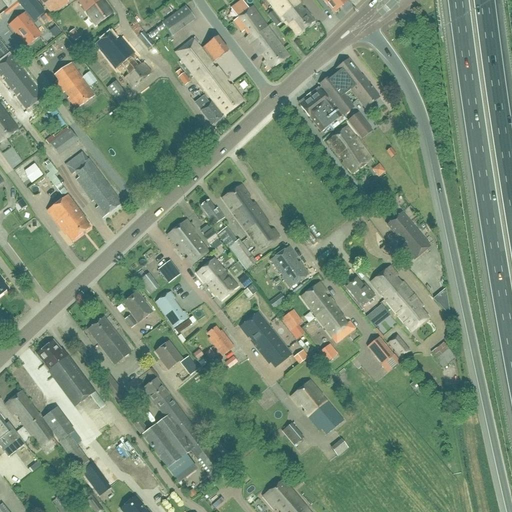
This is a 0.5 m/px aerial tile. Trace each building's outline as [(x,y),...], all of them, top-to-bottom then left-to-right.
[(17,2),(19,0),(0,0),(8,9),(17,2)] [(19,0),(17,2),(25,13),(9,26),(16,34),(17,34),(27,46),(40,36),(32,25),(37,21),(36,20),(44,13),(33,0),(19,0)] [(38,0),(46,10),(51,16),(67,4),(64,0),(38,0)] [(76,0),(96,26),(112,14),(103,1),(101,2),(99,0),(76,0)] [(301,5),(297,0),(282,0),(272,8),(283,22),(285,24),(285,23),(295,36),(298,34),(313,22),(304,10),(303,11),(299,6),(301,5)] [(347,0),(321,0),(332,13),(348,1),(347,0)] [(252,38),(266,27),(251,7),(246,11),(240,1),(230,8),(237,18),(232,21),(241,33),(244,31),(248,36),(244,39),(248,44),(253,40),(252,38)] [(181,33),(196,22),(184,7),(161,25),(168,34),(165,37),(172,46),(184,37),(181,33)] [(276,27),(280,24),(272,12),(267,16),(276,27)] [(40,18),(43,22),(45,25),(50,21),(48,18),(47,19),(44,15),(40,18)] [(253,40),(248,44),(257,56),(261,54),(265,60),(263,63),(268,71),(288,57),(266,27),(252,38),(253,40)] [(116,41),(112,37),(117,32),(114,28),(95,44),(128,85),(126,86),(129,90),(131,89),(132,89),(151,74),(142,64),(140,64),(136,60),(138,58),(121,39),(116,41)] [(74,30),(69,34),(74,42),(79,38),(74,30)] [(152,44),(142,31),(136,36),(146,49),(152,44)] [(227,52),(216,38),(200,50),(196,45),(197,44),(195,40),(193,41),(192,40),(175,53),(181,61),(179,63),(191,78),(193,76),(224,117),(243,102),(231,86),(228,87),(225,82),(226,80),(217,68),(215,70),(211,65),(227,52)] [(47,49),(52,59),(63,53),(58,42),(47,49)] [(15,96),(26,109),(41,97),(11,58),(0,65),(0,76),(1,78),(2,77),(4,81),(13,93),(13,92),(16,96),(15,96)] [(338,73),(320,86),(322,89),(343,116),(353,108),(343,96),(350,91),(365,110),(379,98),(362,77),(361,77),(348,60),(335,70),(338,73)] [(93,97),(81,80),(82,79),(70,64),(53,76),(57,81),(55,83),(63,94),(64,93),(68,98),(67,99),(76,110),(93,97)] [(190,83),(183,74),(178,78),(184,87),(190,83)] [(115,82),(113,83),(108,87),(106,89),(119,106),(129,99),(115,82)] [(55,98),(59,95),(54,87),(50,90),(55,98)] [(343,116),(322,89),(299,105),(320,133),(336,121),(337,122),(329,128),(331,130),(345,120),(343,116)] [(212,126),(222,118),(211,104),(209,105),(205,100),(197,106),(201,112),(200,112),(212,126)] [(0,143),(17,130),(0,107),(0,143)] [(362,139),(371,132),(358,114),(348,121),(362,139)] [(355,139),(346,127),(326,142),(337,158),(339,157),(343,161),(341,164),(345,168),(347,168),(352,174),(354,173),(372,160),(356,138),(355,139)] [(66,129),(47,145),(59,159),(78,144),(66,129)] [(87,161),(81,153),(64,166),(71,175),(74,173),(78,178),(76,180),(92,203),(93,201),(97,207),(95,209),(102,219),(122,205),(88,160),(87,161)] [(62,197),(67,193),(54,176),(57,173),(50,164),(45,167),(49,173),(45,176),(48,179),(62,197)] [(370,171),(376,179),(384,173),(377,165),(370,171)] [(14,172),(22,184),(26,181),(30,186),(42,178),(34,166),(25,172),(22,167),(14,172)] [(270,232),(266,226),(267,223),(241,186),(221,199),(259,252),(279,237),(273,230),(270,232)] [(71,242),(90,228),(85,221),(86,220),(68,196),(47,212),(65,236),(66,235),(71,242)] [(390,210),(396,205),(392,200),(385,204),(390,210)] [(214,210),(208,201),(200,207),(214,226),(224,219),(217,209),(215,210),(214,210)] [(414,204),(407,208),(411,215),(418,212),(414,204)] [(414,260),(429,247),(401,214),(387,226),(398,239),(397,240),(414,260)] [(191,266),(208,252),(195,235),(194,230),(186,220),(167,236),(181,254),(184,253),(188,257),(186,259),(191,266)] [(426,228),(422,224),(418,227),(422,232),(426,228)] [(237,241),(226,228),(216,235),(228,249),(245,271),(256,263),(238,240),(237,241)] [(202,238),(209,247),(212,251),(221,245),(211,231),(202,238)] [(386,247),(380,249),(383,256),(389,253),(386,247)] [(288,288),(307,275),(289,248),(270,261),(288,288)] [(238,287),(214,259),(195,275),(203,285),(206,283),(209,286),(207,289),(215,299),(216,298),(220,302),(238,287)] [(179,275),(169,262),(158,270),(168,284),(179,275)] [(400,283),(396,278),(398,276),(390,266),(370,283),(412,333),(428,320),(428,319),(429,318),(424,313),(421,309),(422,308),(420,305),(403,283),(400,283)] [(149,295),(158,288),(148,274),(139,281),(149,295)] [(0,296),(8,290),(1,280),(2,280),(0,277),(0,296)] [(364,288),(356,278),(346,287),(362,307),(375,297),(366,286),(364,288)] [(328,315),(336,309),(333,305),(334,303),(330,298),(326,300),(323,294),(326,292),(319,283),(300,298),(315,317),(324,311),(328,315)] [(247,289),(248,290),(252,296),(257,292),(251,285),(247,289)] [(451,318),(445,288),(434,297),(451,318)] [(248,299),(252,296),(247,289),(243,292),(248,299)] [(137,324),(151,313),(137,293),(123,304),(131,314),(130,315),(137,324)] [(182,314),(172,301),(174,300),(169,294),(154,305),(174,330),(188,319),(184,313),(182,314)] [(381,305),(373,312),(377,317),(385,310),(381,305)] [(324,311),(315,317),(336,343),(354,329),(349,321),(345,324),(342,319),(342,317),(336,309),(328,315),(324,311)] [(293,311),(280,320),(285,327),(289,333),(298,326),(302,323),(293,311)] [(314,318),(310,312),(304,317),(308,323),(314,318)] [(291,356),(258,313),(239,328),(247,338),(247,339),(249,337),(253,342),(251,343),(268,365),(270,363),(273,361),(277,367),(291,356)] [(131,329),(136,325),(129,316),(124,320),(131,329)] [(114,365),(130,353),(104,319),(88,331),(114,365)] [(298,326),(289,333),(295,340),(303,334),(298,326)] [(221,334),(216,328),(207,334),(212,340),(210,341),(221,356),(233,347),(222,333),(221,334)] [(285,345),(292,341),(289,335),(281,340),(285,345)] [(401,360),(410,354),(410,352),(397,336),(387,343),(401,360)] [(381,366),(393,356),(378,338),(367,347),(366,348),(381,366)] [(61,350),(53,341),(36,355),(49,370),(47,372),(74,408),(90,396),(100,409),(105,406),(101,401),(63,350),(61,350)] [(168,371),(182,360),(168,342),(155,353),(162,362),(161,363),(168,371)] [(444,342),(430,353),(443,369),(456,358),(444,342)] [(287,349),(290,353),(297,347),(294,343),(287,349)] [(88,367),(90,366),(95,362),(81,344),(75,349),(88,367)] [(327,347),(318,353),(326,364),(335,357),(327,347)] [(198,350),(192,355),(202,368),(207,364),(201,357),(203,356),(198,350)] [(209,359),(214,355),(209,350),(204,353),(209,359)] [(303,350),(293,358),(298,365),(308,358),(303,350)] [(190,378),(197,371),(187,357),(179,364),(190,378)] [(233,357),(224,364),(228,369),(237,362),(233,357)] [(207,375),(207,374),(216,368),(220,365),(216,360),(211,363),(203,369),(207,375)] [(113,399),(122,392),(121,391),(120,392),(108,377),(100,383),(113,399)] [(225,471),(168,396),(169,396),(156,380),(142,390),(150,399),(164,418),(147,431),(140,422),(134,426),(141,436),(166,469),(174,480),(177,484),(197,470),(185,455),(190,452),(212,481),(225,471)] [(342,422),(317,391),(309,381),(290,397),(298,407),(300,406),(304,410),(303,412),(319,432),(321,429),(326,435),(342,422)] [(16,433),(24,443),(31,438),(33,437),(37,442),(36,443),(40,449),(53,439),(21,392),(4,405),(12,416),(16,415),(20,420),(19,421),(23,427),(22,427),(16,433)] [(122,392),(113,399),(125,414),(134,408),(122,392)] [(98,496),(107,489),(75,446),(81,442),(56,409),(43,419),(98,496)] [(24,443),(16,433),(9,424),(5,426),(0,419),(0,447),(8,458),(25,445),(24,444),(24,443)] [(293,449),(300,443),(289,428),(281,434),(293,449)] [(348,449),(341,440),(330,449),(337,457),(348,449)] [(302,511),(306,509),(282,481),(262,497),(274,510),(277,508),(280,511),(302,511)] [(218,497),(214,501),(224,511),(238,499),(224,485),(215,493),(218,497)] [(125,511),(148,511),(145,508),(146,507),(139,499),(124,511),(125,511)]
